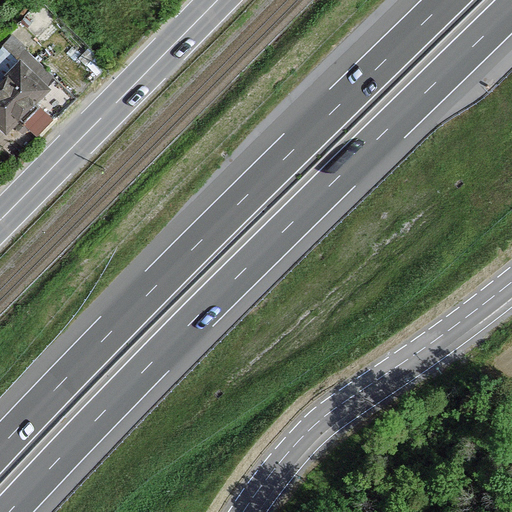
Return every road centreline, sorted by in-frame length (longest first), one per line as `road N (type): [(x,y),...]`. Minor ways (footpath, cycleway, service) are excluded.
road 1 (motorway): [(13,511),(511,11)]
road 2 (motorway): [(445,0),(0,445)]
road 3 (tertiary): [(511,281),(324,416),(243,511)]
road 4 (primary): [(0,221),(218,0)]
